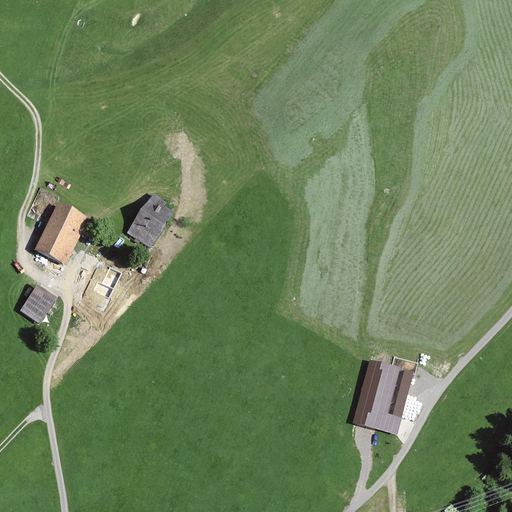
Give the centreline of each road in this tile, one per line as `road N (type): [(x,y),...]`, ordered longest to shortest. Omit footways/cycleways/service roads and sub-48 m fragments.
road 1 (unclassified): [(511,312),(453,373),(389,473),(350,511)]
road 2 (unclassified): [(64,511),(46,391),(67,299)]
